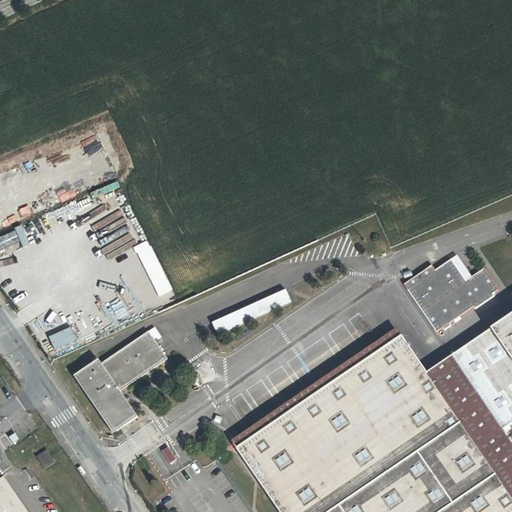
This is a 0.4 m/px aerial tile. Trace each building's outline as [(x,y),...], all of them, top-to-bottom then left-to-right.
[(285,289),(209,319),(215,334),(291,305),(285,289)] [(239,450),(282,511),(511,511),(511,432),(510,428),(511,426),(511,319),(433,373),(407,336),(239,450)] [(169,360),(150,333),(104,365),(100,360),(75,377),(115,435),(140,417),(122,392),(169,360)] [(40,440),(32,429),(21,436),(28,448),(40,440)] [(166,446),(161,450),(168,462),(174,459),(166,446)] [(35,455),(43,468),(53,461),(45,449),(35,455)] [(0,511),(23,511),(0,478),(0,511)]
